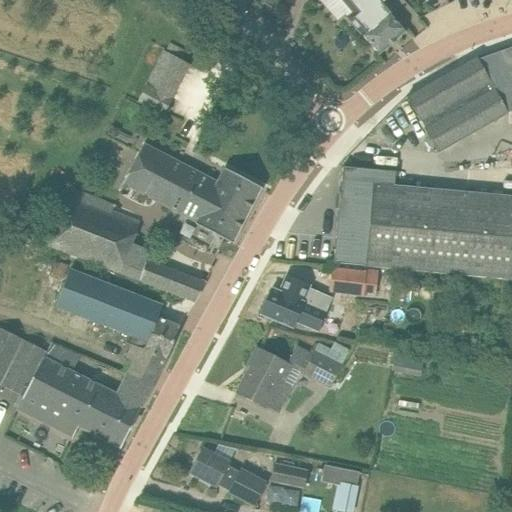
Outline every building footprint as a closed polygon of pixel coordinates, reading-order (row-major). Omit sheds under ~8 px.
[(318,0),(337,21),(345,14),(348,18),(380,54),(405,32),(390,15),(395,9),(387,0),(318,0)] [(407,97),(438,152),(508,113),(476,57),(407,97)] [(146,86),(138,101),(163,114),(171,99),(146,86)] [(196,224),(232,243),(261,187),(225,168),(217,183),(144,145),(124,184),(197,222),(196,224)] [(343,167),(334,262),(511,278),(511,197),(491,195),(494,162),(395,172),(343,167)] [(70,188),(48,247),(119,274),(132,241),(137,227),(113,218),(118,206),(70,188)] [(155,256),(145,283),(196,302),(206,282),(155,256)] [(58,262),(52,275),(63,279),(68,266),(58,262)] [(332,268),(330,292),(362,296),(363,292),(375,294),(377,278),(365,276),(365,272),(332,268)] [(70,269),(53,306),(126,338),(124,342),(131,344),(124,358),(133,362),(128,374),(151,386),(180,326),(154,316),(158,307),(70,269)] [(272,289),(261,313),(292,327),(295,321),(317,330),(325,312),(331,298),(309,289),(309,288),(310,286),(286,276),(279,292),(272,289)] [(0,385),(19,393),(22,399),(17,410),(73,438),(79,427),(121,448),(153,386),(151,386),(128,374),(117,395),(72,372),(80,356),(52,342),(47,352),(0,328),(0,385)] [(314,355),(303,375),(328,388),(349,350),(335,342),(331,349),(320,344),(314,355)] [(296,345),(287,363),(288,364),(287,366),(303,375),(314,355),(296,345)] [(251,365),(237,392),(266,407),(267,406),(278,383),(287,366),(288,364),(287,363),(257,348),(248,364),(251,365)] [(202,449),(190,472),(216,486),(217,484),(230,491),(229,494),(254,507),(267,484),(242,469),(240,472),(227,466),(228,463),(202,449)] [(275,464),(272,481),(303,488),(306,470),(275,464)]
